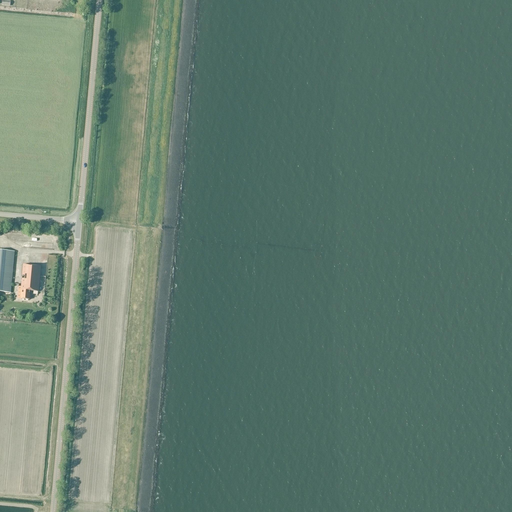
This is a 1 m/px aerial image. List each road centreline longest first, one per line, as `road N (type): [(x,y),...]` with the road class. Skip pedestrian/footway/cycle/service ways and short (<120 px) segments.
road 1 (tertiary): [(52,511),(77,223)]
road 2 (tertiary): [(77,223),(98,0)]
